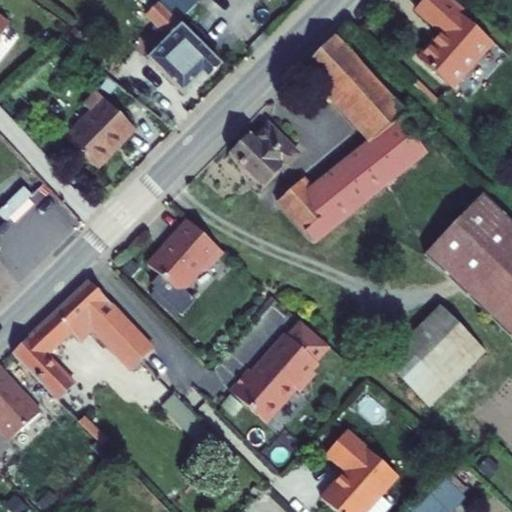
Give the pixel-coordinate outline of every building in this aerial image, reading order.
[(200,16),(183,0),(172,0),(144,22),(166,46),(143,67),(179,103),(199,83),(205,89),(218,75),(179,35),(200,16)] [(465,26),(440,5),(419,29),(446,54),(423,78),(457,108),(498,61),(461,30),(465,26)] [(403,129),(327,48),(303,74),(368,148),(307,198),(297,188),(272,214),(308,249),(434,158),(409,124),(403,129)] [(103,103),(62,139),(94,173),(133,135),(103,103)] [(244,146),(223,166),(255,202),(291,168),(264,140),(251,154),(244,146)] [(511,231),(486,207),(429,266),(511,344),(511,231)] [(217,262),(180,231),(164,249),(167,250),(162,258),(157,258),(141,275),(170,301),(180,301),(196,281),(202,280),(217,262)] [(80,291),(6,361),(54,408),(70,392),(41,361),(78,325),(128,376),(144,360),(135,352),(139,348),(80,291)] [(282,305),(275,313),(301,334),(306,327),(282,305)] [(482,355),(441,312),(382,366),(426,410),(482,355)] [(249,380),(243,376),(224,399),(261,429),(290,395),(294,399),(306,384),(306,376),(311,369),(278,342),(256,369),(256,372),(249,380)] [(0,383),(0,444),(5,450),(37,420),(21,402),(18,403),(0,383)] [(162,407),(201,437),(210,424),(172,395),(162,407)] [(83,422),(75,429),(96,451),(103,443),(83,422)] [(363,511),(393,478),(342,433),(322,456),(341,473),(316,501),(329,511),(363,511)] [(440,482),(411,511),(450,511),(461,501),(440,482)]
